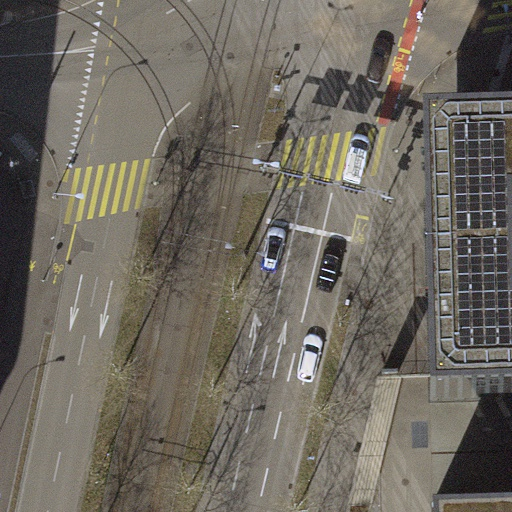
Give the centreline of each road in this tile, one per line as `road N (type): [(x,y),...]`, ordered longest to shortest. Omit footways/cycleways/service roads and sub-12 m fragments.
road 1 (secondary): [(156,0),(47,511)]
road 2 (secondary): [(249,511),(366,25)]
road 3 (tertiary): [(366,25),(511,7)]
